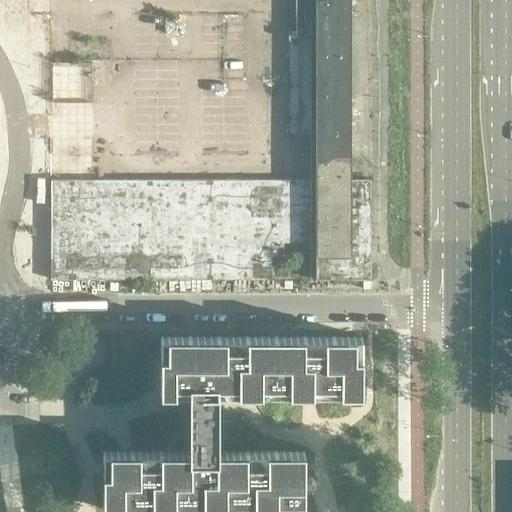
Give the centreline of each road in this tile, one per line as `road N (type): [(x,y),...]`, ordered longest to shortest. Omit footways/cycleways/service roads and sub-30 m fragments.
road 1 (secondary): [(506,511),(506,0)]
road 2 (unclassified): [(457,305),(5,307)]
road 3 (secondary): [(456,0),(457,305)]
road 4 (unknown): [(5,307),(0,249),(19,127),(0,72)]
road 5 (secondary): [(457,305),(456,511)]
